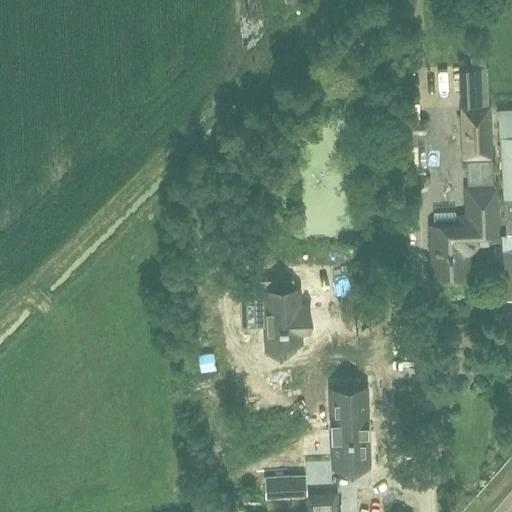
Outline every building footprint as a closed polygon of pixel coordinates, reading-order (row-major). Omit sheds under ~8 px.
[(462,158),(492,157),(490,103),(459,105),(462,158)] [(424,171),(422,130),(414,130),(416,172),(424,171)] [(511,233),(511,136),(501,137),(505,218),(506,234),(511,233)] [(467,188),(467,214),(457,214),(457,225),(431,225),(433,265),(441,273),(459,272),(467,264),(467,253),(479,240),(498,240),(496,187),(467,188)] [(511,233),(501,235),(502,264),(496,265),(498,299),(511,298),(511,233)] [(330,273),(329,301),(347,302),(348,274),(330,273)] [(258,325),(259,348),(284,346),(284,339),(291,339),(290,330),(298,330),(296,305),(289,305),(289,290),(257,292),(257,296),(247,296),(248,326),(258,325)] [(326,336),(327,351),(322,351),(322,368),(342,367),(339,313),(318,314),(319,337),(326,336)] [(328,420),(325,420),(326,439),(329,438),(329,457),(366,456),(366,433),(369,433),(369,423),(365,423),(365,396),(328,397),(328,420)] [(266,475),(267,496),(306,494),(305,473),(266,475)] [(337,511),(337,505),(331,505),(330,493),(306,494),(306,495),(306,511),(337,511)]
